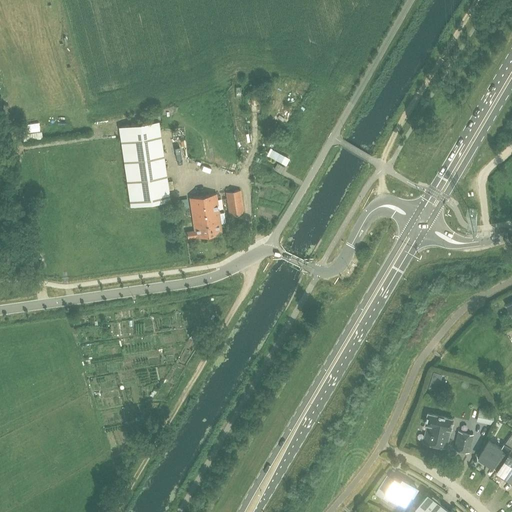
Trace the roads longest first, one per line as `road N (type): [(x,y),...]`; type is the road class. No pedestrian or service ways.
road 1 (primary): [(417,220),(241,511)]
road 2 (primary): [(257,511),(425,226)]
road 3 (unclassified): [(268,250),(410,0)]
road 4 (tertiary): [(0,309),(198,280),(268,250)]
road 5 (track): [(475,0),(380,171)]
road 6 (primary): [(511,60),(417,220)]
road 7 (primary): [(425,226),(511,82)]
road 8 (tertiary): [(306,265),(324,272),(340,266),(375,209),(417,220)]
road 9 (residential): [(485,511),(382,444)]
